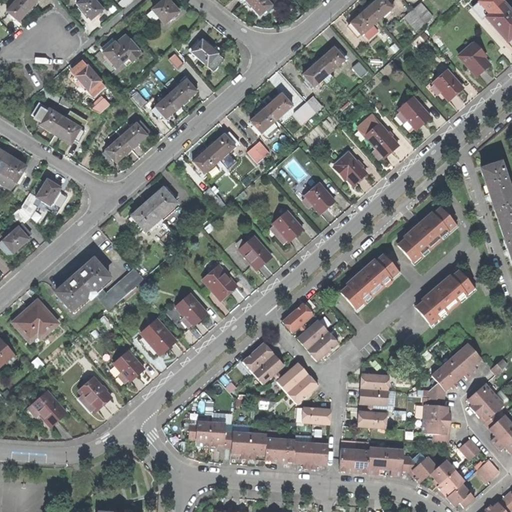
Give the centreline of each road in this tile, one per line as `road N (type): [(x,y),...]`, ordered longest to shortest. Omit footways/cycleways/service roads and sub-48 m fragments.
road 1 (residential): [(136,422),(511,88)]
road 2 (unclassified): [(144,432),(511,111)]
road 3 (residential): [(438,511),(398,492),(220,479),(188,485)]
road 4 (residential): [(110,200),(288,46)]
road 5 (residential): [(0,299),(110,200)]
road 6 (residential): [(0,451),(84,452),(136,422)]
road 7 (residential): [(0,126),(110,200)]
